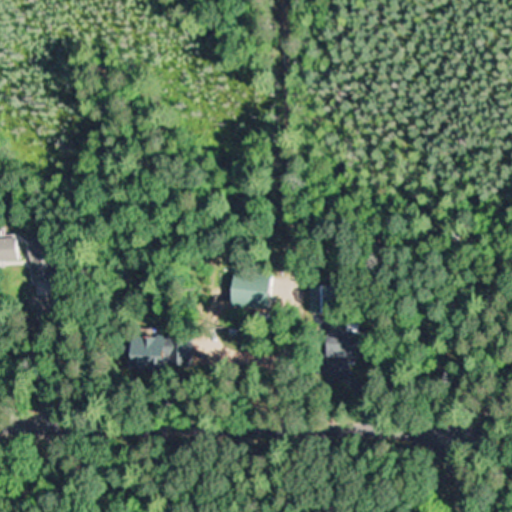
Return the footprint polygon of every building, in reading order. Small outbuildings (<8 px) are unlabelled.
[(0,237),(0,261),(21,261),(20,237),(0,237)] [(265,307),(270,275),(234,270),(229,301),(265,307)] [(312,285),(312,316),(331,316),(331,285),(312,285)] [(328,330),(328,355),(365,356),(366,326),(352,326),(352,331),(328,330)] [(195,338),(134,337),(133,365),(194,367),(195,338)]
